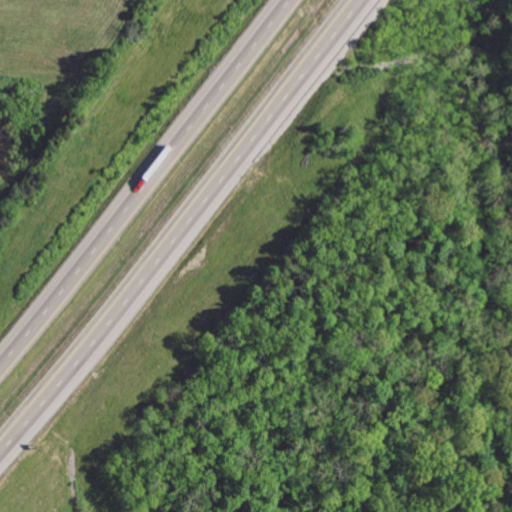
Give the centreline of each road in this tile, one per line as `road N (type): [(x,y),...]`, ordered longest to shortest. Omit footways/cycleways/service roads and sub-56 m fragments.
road 1 (motorway): [(0,452),(368,0)]
road 2 (motorway): [(294,0),(0,375)]
